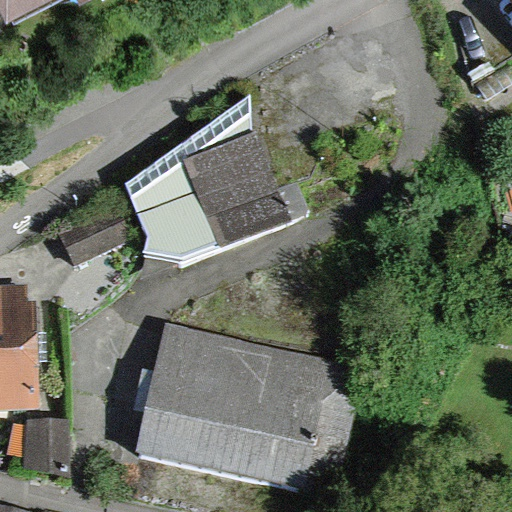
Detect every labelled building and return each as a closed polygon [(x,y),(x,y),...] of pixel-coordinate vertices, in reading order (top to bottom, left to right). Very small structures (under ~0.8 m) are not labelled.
[(99,0),(0,0),(0,17),(5,28),(62,0),(71,0),(77,11),(99,0)] [(68,76),(28,62),(12,111),(51,125),(68,76)] [(282,162),(268,125),(252,132),(253,96),(131,183),(149,233),(143,250),(184,264),(303,220),(282,162)] [(126,229),(71,253),(83,278),(137,254),(126,229)] [(0,286),(0,410),(40,410),(39,302),(26,302),(26,286),(0,286)] [(364,365),(166,324),(134,453),(333,503),(364,365)] [(70,421),(29,421),(28,467),(70,467),(70,421)] [(35,511),(0,503),(0,511),(35,511)]
